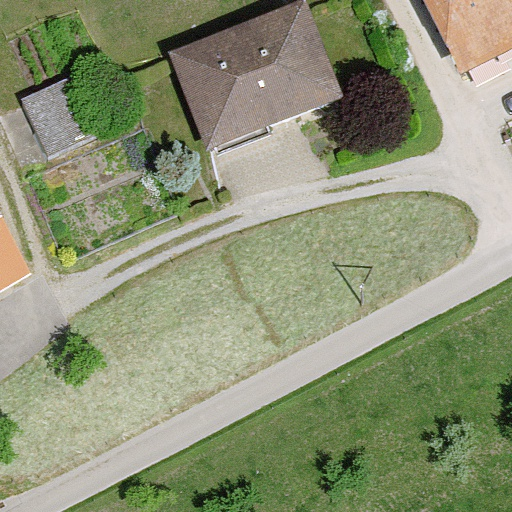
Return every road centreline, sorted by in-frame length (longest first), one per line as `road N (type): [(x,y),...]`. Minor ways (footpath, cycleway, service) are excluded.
road 1 (track): [(0,342),(135,261),(206,229),(379,181),(450,183),(478,195),(511,233)]
road 2 (unclassified): [(22,511),(511,260)]
